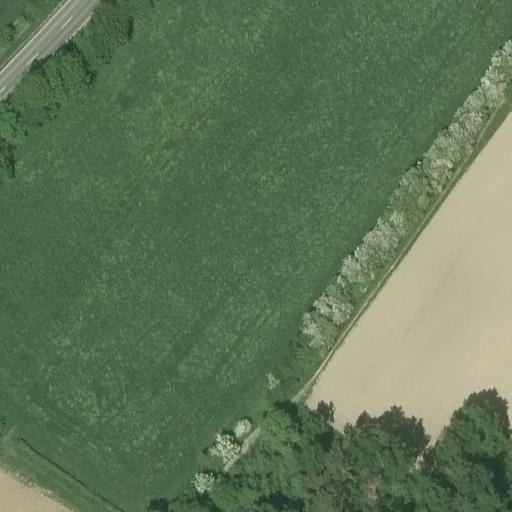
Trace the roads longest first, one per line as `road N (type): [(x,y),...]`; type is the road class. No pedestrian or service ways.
road 1 (track): [(190,511),(292,410),(511,99)]
road 2 (secondary): [(87,0),(0,93)]
